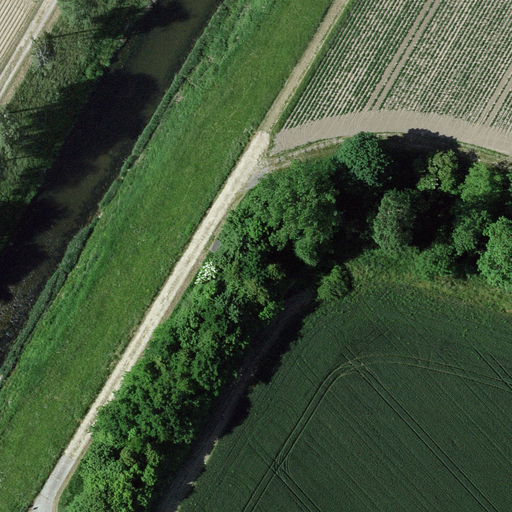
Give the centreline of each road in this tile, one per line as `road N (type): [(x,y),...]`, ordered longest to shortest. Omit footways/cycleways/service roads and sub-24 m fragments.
road 1 (track): [(37,511),(338,0)]
road 2 (track): [(0,108),(63,0)]
